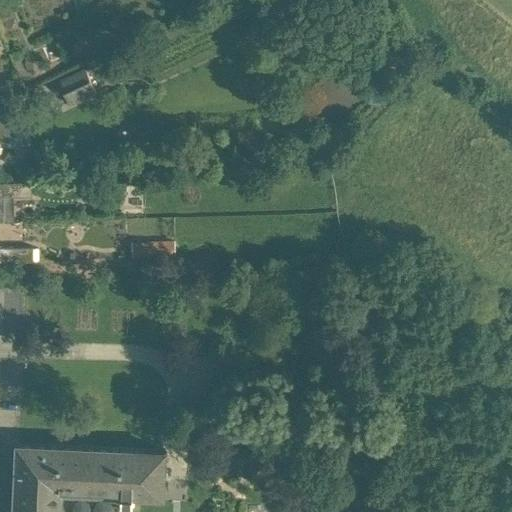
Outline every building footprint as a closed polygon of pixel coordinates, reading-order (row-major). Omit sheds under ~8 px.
[(61,77),(71,102),(98,89),(88,64),(61,77)] [(15,74),(7,77),(5,83),(5,84),(8,91),(20,86),(15,74)] [(0,139),(10,139),(9,106),(0,106),(0,139)] [(0,179),(0,218),(15,218),(15,194),(33,193),(33,180),(0,179)] [(102,190),(107,202),(126,195),(121,183),(102,190)] [(0,219),(5,219),(15,219),(15,218),(0,218),(0,258),(35,258),(35,244),(0,244),(0,219)] [(176,238),(132,240),(132,256),(176,254),(176,238)] [(15,511),(62,511),(63,486),(123,489),(122,492),(122,504),(132,505),(133,493),(133,490),(164,492),(166,451),(38,444),(18,443),(17,485),(16,499),(15,511)]
